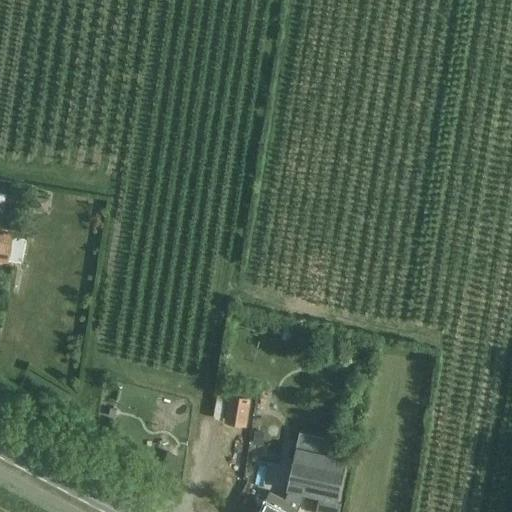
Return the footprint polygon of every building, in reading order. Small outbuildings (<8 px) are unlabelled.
[(37,199),(35,211),(47,213),(49,201),(37,199)] [(0,260),(6,262),(12,234),(0,231),(0,260)] [(248,321),(247,328),(257,330),(259,323),(248,321)] [(260,394),(257,409),(263,410),(266,395),(260,394)] [(246,424),(250,397),(232,395),(228,421),(246,424)] [(111,410),(109,418),(115,420),(117,412),(111,410)] [(255,431),(253,443),(261,445),(263,432),(255,431)] [(271,491),(266,500),(259,511),(297,511),(304,497),(305,493),(319,496),(315,511),(339,511),(342,501),(338,501),(347,458),(297,447),(287,489),(291,490),(286,499),(271,491)]
